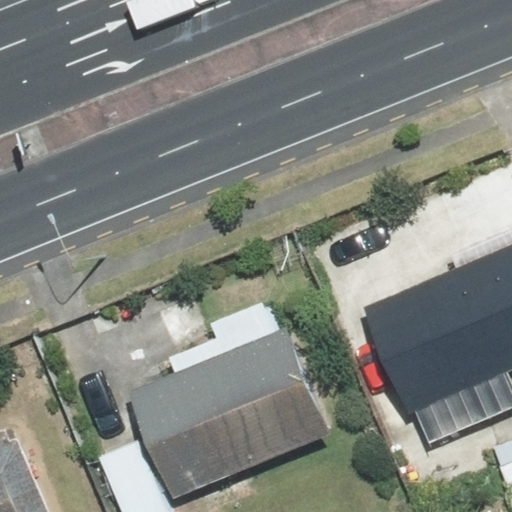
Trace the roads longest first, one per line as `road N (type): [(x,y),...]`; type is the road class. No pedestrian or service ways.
road 1 (primary): [(511,1),(0,219)]
road 2 (primary): [(0,53),(130,0)]
